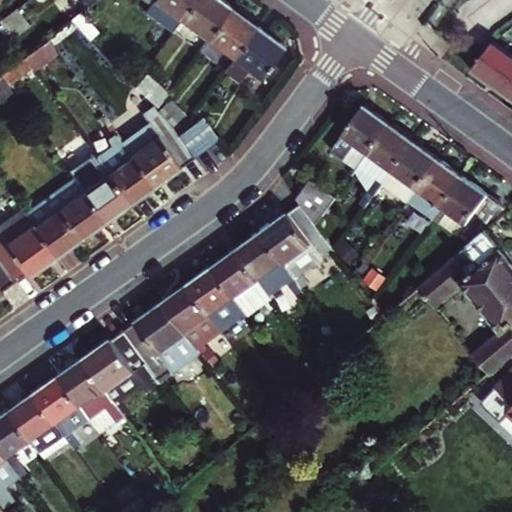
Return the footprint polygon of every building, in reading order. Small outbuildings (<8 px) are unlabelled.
[(140,0),(151,7),(145,15),(172,35),(181,22),(196,0),(140,0)] [(196,0),(181,22),(207,41),(231,9),(219,0),(196,0)] [(20,6),(3,19),(16,37),(33,24),(20,6)] [(231,9),(207,41),(228,56),(218,69),(224,74),(258,28),(231,9)] [(286,49),(258,28),(224,74),(238,83),(248,69),(263,80),(286,49)] [(511,39),(503,33),(493,45),(475,70),(511,96),(511,39)] [(198,54),(218,69),(228,56),(207,41),(198,54)] [(1,76),(6,83),(18,74),(12,66),(1,76)] [(157,111),(167,97),(144,73),(134,87),(153,106),(157,111)] [(0,76),(0,94),(9,87),(6,83),(1,76),(0,76)] [(166,103),(158,111),(172,126),(180,118),(166,103)] [(356,145),(368,154),(391,123),(366,105),(332,150),(345,160),(356,145)] [(150,119),(160,133),(183,165),(194,157),(179,136),(172,126),(158,111),(157,111),(153,106),(145,112),(150,119)] [(204,117),(179,136),(194,157),(220,139),(204,117)] [(123,142),(131,154),(160,133),(150,119),(121,140),(123,142)] [(403,160),(416,141),(391,123),(368,154),(361,164),(385,182),(393,172),(403,160)] [(183,165),(160,133),(131,154),(133,156),(154,186),(169,175),(183,165)] [(399,176),(418,189),(440,158),(416,141),(403,160),(393,172),(399,176)] [(98,160),(108,174),(133,156),(131,154),(123,142),(98,160)] [(357,169),(361,164),(368,154),(356,145),(345,160),(357,169)] [(133,156),(108,174),(129,203),(143,194),(154,186),(133,156)] [(443,207),(465,176),(440,158),(418,189),(409,200),(434,219),(443,208),(443,207)] [(357,169),(354,172),(375,196),(376,194),(385,182),(361,164),(357,169)] [(393,172),(385,182),(376,194),(382,199),(399,176),(393,172)] [(74,178),(83,191),(90,187),(80,174),(74,178)] [(129,203),(108,174),(90,187),(83,191),(105,221),(118,211),(129,203)] [(490,194),(465,176),(443,207),(449,211),(474,229),(503,205),(489,196),(490,194)] [(91,230),(105,221),(83,191),(74,178),(49,196),(58,209),(79,239),(91,230)] [(296,198),(302,206),(314,223),(334,197),(309,179),(296,198)] [(304,274),(335,252),(314,223),(302,206),(282,220),(264,232),(285,262),(294,273),(305,289),(311,284),(304,274)] [(449,211),(443,207),(443,208),(434,219),(440,224),(449,211)] [(79,239),(58,209),(34,227),(55,256),(68,247),(79,239)] [(40,267),(55,256),(34,227),(24,212),(0,229),(0,263),(13,282),(26,272),(28,276),(40,267)] [(418,284),(435,305),(463,282),(503,329),(476,352),(493,372),(511,355),(511,257),(486,227),(418,284)] [(285,262),(264,232),(253,240),(239,250),(260,279),(280,266),(285,262)] [(275,299),(260,279),(239,250),(227,258),(215,267),(248,314),(251,317),(275,299)] [(288,277),(294,273),(285,262),(280,266),(288,277)] [(0,295),(5,292),(2,289),(13,282),(0,263),(0,295)] [(223,331),(248,314),(215,267),(202,277),(190,285),(223,331)] [(198,349),(223,331),(190,285),(177,294),(165,303),(198,349)] [(200,353),(198,349),(165,303),(146,316),(138,322),(139,323),(126,333),(161,381),(200,353)] [(85,359),(106,389),(108,392),(136,372),(145,384),(149,390),(161,381),(126,333),(114,341),(113,340),(100,349),(85,359)] [(99,394),(106,389),(85,359),(71,369),(60,377),(91,420),(109,407),(99,394)] [(124,399),(145,384),(136,372),(108,392),(126,416),(133,411),(124,399)] [(276,384),(282,392),(296,380),(290,372),(276,384)] [(511,372),(489,395),(507,413),(511,408),(511,372)] [(72,433),(91,420),(60,377),(47,386),(35,394),(70,443),(76,450),(82,446),(72,433)] [(119,421),(126,416),(108,392),(106,389),(99,394),(109,407),(119,421)] [(10,412),(32,442),(45,460),(70,443),(35,394),(22,404),(10,412)] [(15,453),(32,442),(10,412),(0,419),(0,446),(9,458),(15,453)] [(0,464),(9,458),(0,446),(0,464)] [(9,458),(17,470),(24,465),(15,453),(9,458)] [(0,464),(0,495),(23,479),(17,470),(9,458),(0,464)] [(174,484),(166,472),(154,480),(162,492),(174,484)] [(139,493),(124,504),(130,511),(137,511),(148,505),(139,493)]
